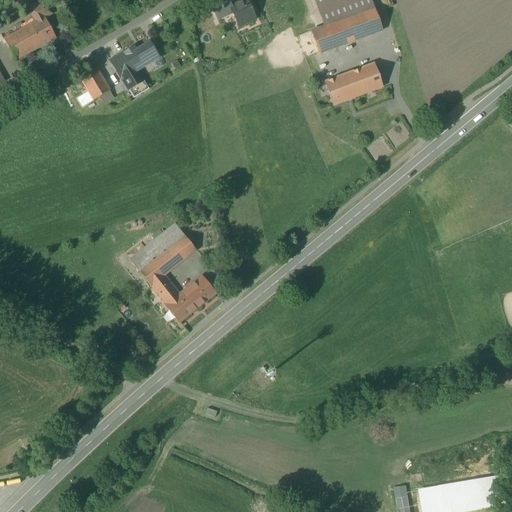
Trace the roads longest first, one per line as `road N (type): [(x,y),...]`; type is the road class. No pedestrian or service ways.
road 1 (secondary): [(18,511),(158,379),(511,85)]
road 2 (unclassified): [(161,0),(0,90)]
